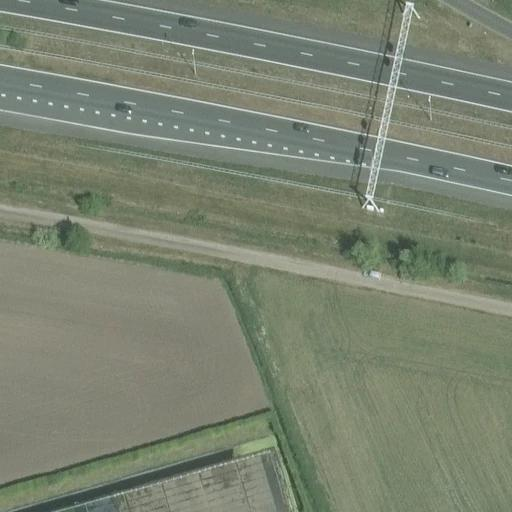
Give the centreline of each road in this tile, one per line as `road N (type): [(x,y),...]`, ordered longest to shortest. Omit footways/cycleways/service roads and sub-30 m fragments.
road 1 (motorway): [(0,79),(511,182)]
road 2 (unclassified): [(511,309),(0,212)]
road 3 (motorway): [(511,94),(38,0)]
